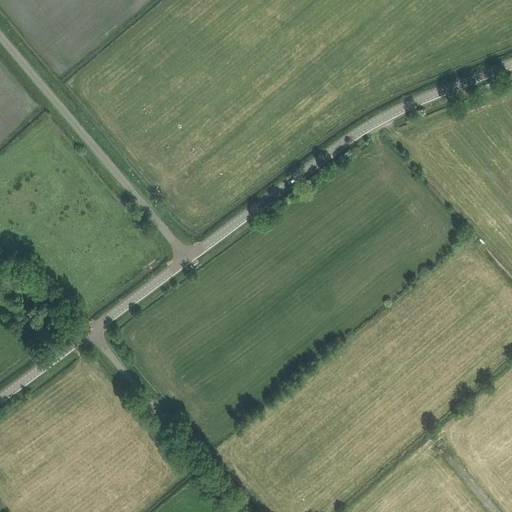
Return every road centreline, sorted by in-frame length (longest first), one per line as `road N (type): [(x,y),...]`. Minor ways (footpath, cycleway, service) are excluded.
road 1 (tertiary): [(187,258),(359,131),(511,63)]
road 2 (unclassified): [(187,258),(0,35)]
road 3 (unclassified): [(245,511),(90,331)]
road 4 (tertiary): [(90,331),(187,258)]
